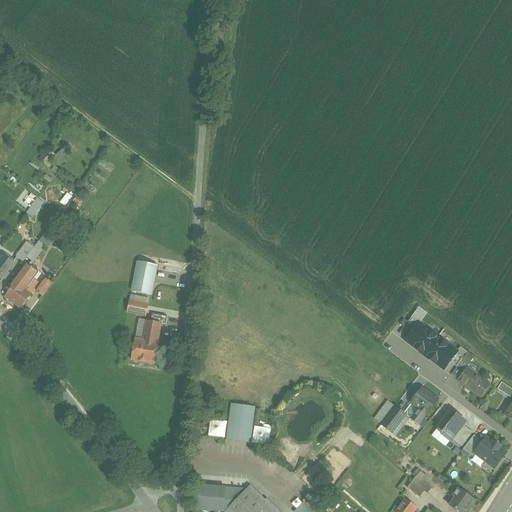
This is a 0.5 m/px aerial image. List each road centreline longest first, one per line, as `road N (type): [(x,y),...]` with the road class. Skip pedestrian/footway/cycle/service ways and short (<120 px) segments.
road 1 (unclassified): [(229,0),(201,140),(184,470)]
road 2 (residential): [(0,319),(146,501)]
road 3 (unknown): [(201,140),(275,97),(293,0)]
